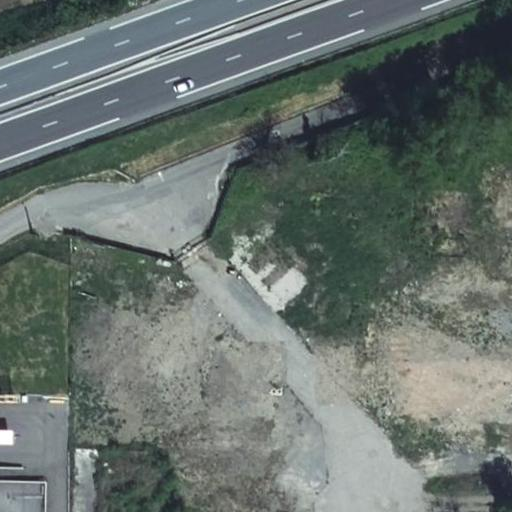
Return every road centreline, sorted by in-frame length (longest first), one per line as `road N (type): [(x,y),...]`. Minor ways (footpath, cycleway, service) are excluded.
road 1 (motorway): [(0,142),(397,0)]
road 2 (motorway): [(242,0),(0,87)]
